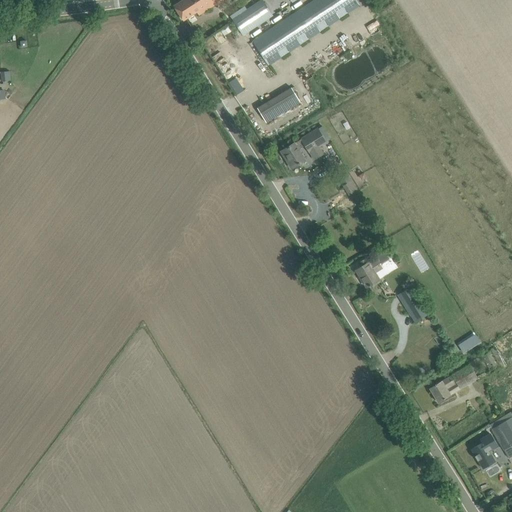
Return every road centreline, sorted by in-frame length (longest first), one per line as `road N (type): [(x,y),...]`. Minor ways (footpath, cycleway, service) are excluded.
road 1 (tertiary): [(471,511),(152,0)]
road 2 (tertiary): [(0,17),(138,0)]
